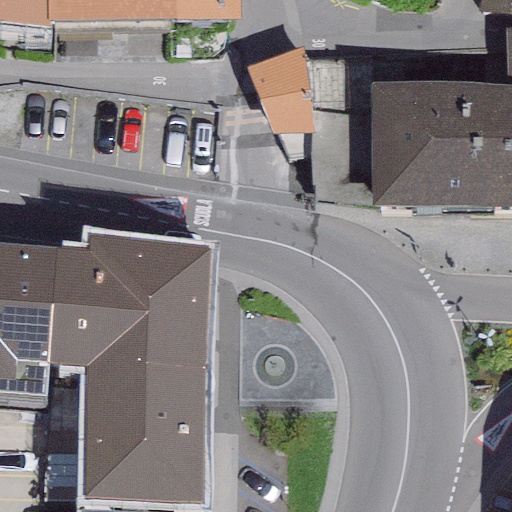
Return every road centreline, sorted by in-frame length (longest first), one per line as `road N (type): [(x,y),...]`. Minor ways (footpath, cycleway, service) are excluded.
road 1 (secondary): [(0,193),(303,253),(366,295)]
road 2 (residential): [(253,0),(256,25),(462,30)]
road 3 (secondary): [(366,295),(391,333),(407,390),(406,445),(391,511)]
road 4 (secondary): [(391,511),(511,411)]
road 5 (secondary): [(511,302),(366,295)]
